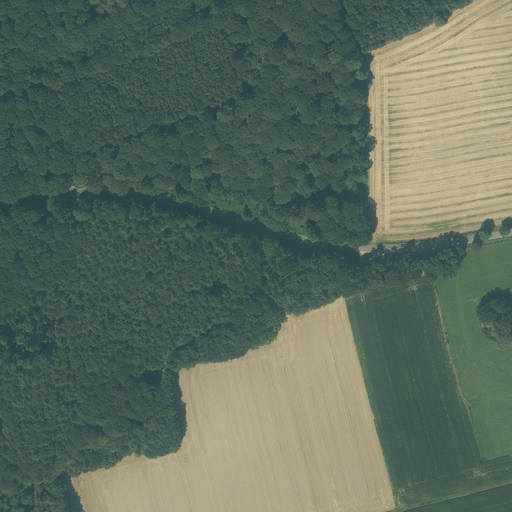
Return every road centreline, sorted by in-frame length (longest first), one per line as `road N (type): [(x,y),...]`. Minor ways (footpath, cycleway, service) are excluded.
road 1 (secondary): [(511,232),(364,249),(293,237),(169,199),(92,188),(0,199)]
road 2 (track): [(364,249),(360,265),(337,277),(182,338),(165,353),(147,404),(51,472)]
road 3 (unknown): [(0,85),(65,74),(272,0)]
road 4 (track): [(128,0),(0,44)]
road 5 (track): [(511,481),(396,511)]
